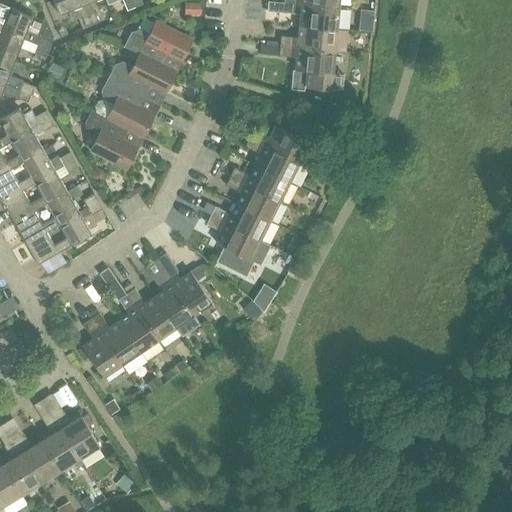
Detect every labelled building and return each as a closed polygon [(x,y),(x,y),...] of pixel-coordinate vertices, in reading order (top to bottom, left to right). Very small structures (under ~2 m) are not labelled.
[(53,0),(59,14),(82,5),(79,0),(53,0)] [(135,7),(132,0),(122,0),(127,10),(135,7)] [(267,11),(283,12),(284,2),(268,1),(267,11)] [(299,26),(337,29),(339,8),(284,2),(283,12),(300,14),(299,26)] [(0,29),(23,39),(37,44),(49,49),(52,41),(41,36),(26,30),(32,16),(10,7),(4,23),(0,21),(0,29)] [(374,10),(360,9),(358,30),(372,31),(374,10)] [(86,13),(90,25),(98,22),(94,10),(86,13)] [(90,25),(86,13),(78,16),(82,28),(90,25)] [(124,46),(175,72),(176,71),(160,63),(166,52),(181,60),(185,53),(187,52),(189,48),(188,46),(192,39),(156,21),(149,34),(139,29),(131,32),(124,46)] [(280,45),(335,51),(344,52),(346,30),(337,29),(299,26),(298,37),(281,36),(280,45)] [(0,29),(0,55),(14,61),(23,39),(0,29)] [(46,57),(49,49),(37,44),(34,52),(46,57)] [(262,44),(261,54),(279,55),(280,45),(267,44),(262,44)] [(335,51),(280,45),(279,55),(297,57),(295,70),(333,73),(335,51)] [(115,64),(108,78),(159,104),(160,102),(144,95),(149,85),(165,92),(168,85),(171,84),(173,81),(172,78),(175,72),(124,46),(139,54),(133,66),(123,61),(115,64)] [(23,82),(23,81),(9,75),(14,61),(0,55),(0,81),(31,94),(34,86),(23,82)] [(92,109),(143,136),(146,129),(149,128),(151,125),(150,122),(153,115),(138,107),(143,97),(158,105),(159,104),(108,78),(101,91),(103,99),(114,104),(107,117),(92,109)] [(0,96),(1,93),(16,99),(16,97),(28,102),(31,94),(0,81),(0,96)] [(0,146),(31,128),(19,107),(0,117),(0,120),(7,134),(0,137),(0,146)] [(143,136),(92,109),(85,123),(87,131),(97,136),(90,150),(126,168),(130,161),(133,160),(135,157),(134,154),(137,147),(122,139),(127,128),(143,136)] [(40,124),(51,117),(46,110),(35,116),(40,124)] [(249,138),(299,162),(309,142),(301,138),(306,127),(284,116),(278,127),(275,125),(270,137),(254,129),(249,138)] [(51,117),(40,124),(44,131),(55,125),(51,117)] [(0,173),(43,149),(31,128),(0,146),(0,173)] [(299,162),(249,138),(245,146),(261,154),(255,165),(289,182),(299,162)] [(0,173),(0,197),(2,201),(55,170),(43,149),(0,173)] [(64,165),(74,159),(70,152),(59,158),(64,165)] [(79,166),(74,159),(64,165),(68,173),(79,166)] [(289,182),(255,165),(250,175),(234,167),(230,176),(279,201),(289,182)] [(55,170),(2,201),(14,222),(67,190),(55,170)] [(279,201),(230,176),(226,185),(241,193),(236,203),(270,220),(279,201)] [(79,211),(67,190),(14,222),(26,242),(79,211)] [(88,207),(99,201),(94,193),(83,200),(88,207)] [(99,201),(88,207),(92,214),(103,208),(99,201)] [(270,220),(236,203),(231,214),(215,206),(210,215),(260,240),(270,220)] [(84,219),(92,214),(88,207),(79,211),(84,219)] [(79,211),(26,242),(38,264),(92,233),(79,211)] [(260,240),(210,215),(206,224),(222,232),(216,243),(250,260),(260,240)] [(191,271),(180,278),(177,274),(178,270),(166,252),(155,259),(193,315),(212,302),(191,271)] [(154,296),(176,327),(183,337),(200,325),(193,315),(155,259),(145,267),(157,284),(161,285),(164,289),(154,296)] [(154,296),(145,302),(135,288),(127,294),(158,339),(176,327),(154,296)] [(140,351),(158,339),(127,294),(118,299),(128,314),(119,320),(140,351)] [(91,318),(122,364),(140,351),(119,320),(109,327),(99,312),(91,318)] [(122,364),(91,318),(83,324),(93,338),(82,345),(103,376),(122,364)] [(53,415),(61,427),(79,457),(100,444),(81,415),(70,422),(62,409),(53,415)] [(52,433),(42,439),(60,469),(79,457),(61,427),(53,415),(44,420),(52,433)] [(14,439),(41,481),(60,469),(42,439),(31,446),(24,433),(14,439)] [(13,457),(3,463),(21,493),(41,481),(14,439),(5,445),(13,457)] [(3,463),(0,465),(0,501),(2,505),(21,493),(3,463)] [(116,483),(127,492),(135,483),(124,473),(116,483)] [(61,509),(62,511),(78,511),(72,500),(60,507),(61,509)]
